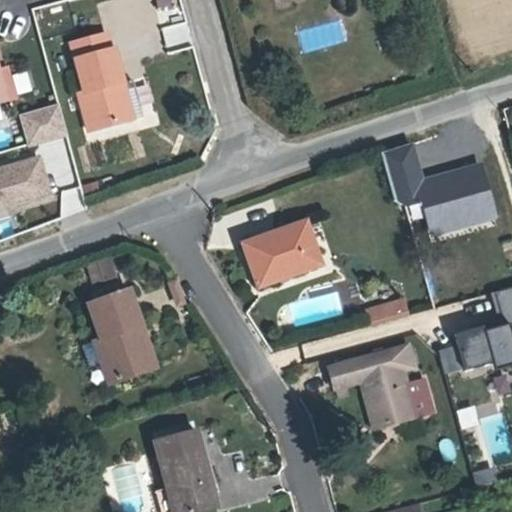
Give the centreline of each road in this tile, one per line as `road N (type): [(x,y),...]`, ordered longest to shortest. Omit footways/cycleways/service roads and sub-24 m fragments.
road 1 (residential): [(170,208),(296,420),(317,511)]
road 2 (unclassified): [(254,173),(490,96)]
road 3 (unclassified): [(0,266),(170,208)]
road 4 (residential): [(254,173),(207,0)]
